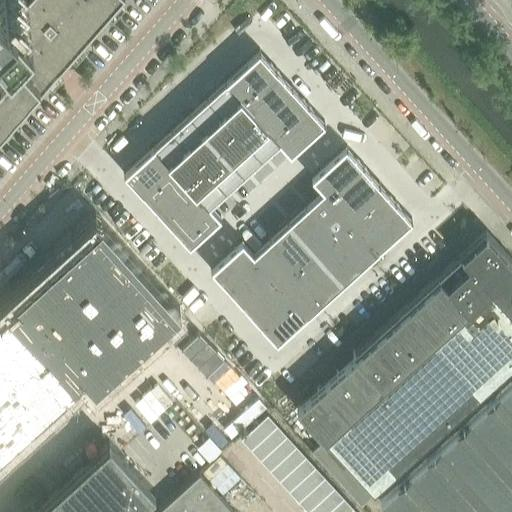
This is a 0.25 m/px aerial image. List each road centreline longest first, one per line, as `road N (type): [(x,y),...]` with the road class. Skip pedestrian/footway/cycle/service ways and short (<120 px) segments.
road 1 (unclassified): [(0,218),(187,0)]
road 2 (unclassified): [(327,0),(511,202)]
